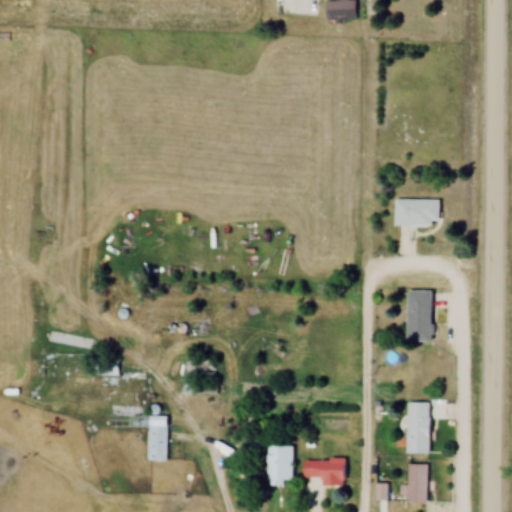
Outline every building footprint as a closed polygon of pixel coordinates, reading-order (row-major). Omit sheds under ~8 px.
[(327,20),(356,19),(355,0),(341,0),(326,0),(327,20)] [(440,226),(440,200),(397,200),(397,226),(440,226)] [(409,342),(433,342),(433,291),(409,291),(409,342)] [(117,377),(120,357),(43,348),(41,369),(117,377)] [(187,379),(214,379),(214,360),(187,360),(187,379)] [(184,393),(215,393),(215,382),(184,382),(184,393)] [(409,454),(431,454),(431,403),(409,403),(409,454)] [(149,426),(149,461),(168,461),(168,417),(132,417),(132,426),(149,426)] [(286,486),(286,482),(294,482),(294,446),(269,446),(269,486),(286,486)] [(321,487),(346,487),(346,460),(304,460),(304,479),(321,479),(321,487)] [(427,503),(427,464),(408,464),(408,503),(427,503)] [(385,486),(376,486),(377,500),(386,500),(385,486)]
